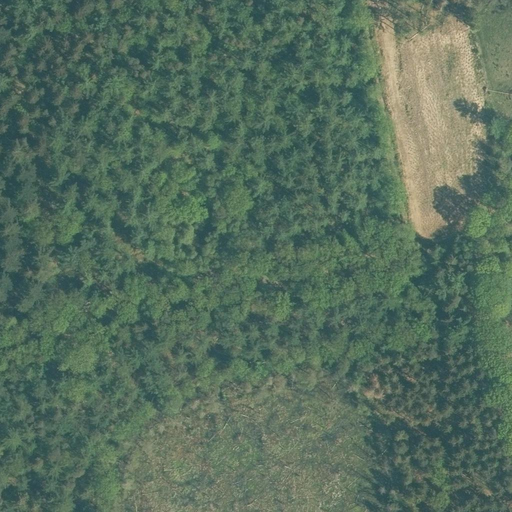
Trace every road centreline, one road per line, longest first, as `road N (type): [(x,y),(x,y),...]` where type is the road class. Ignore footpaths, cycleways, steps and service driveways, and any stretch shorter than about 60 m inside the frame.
road 1 (track): [(0,341),(490,228),(511,334)]
road 2 (track): [(73,324),(3,0)]
